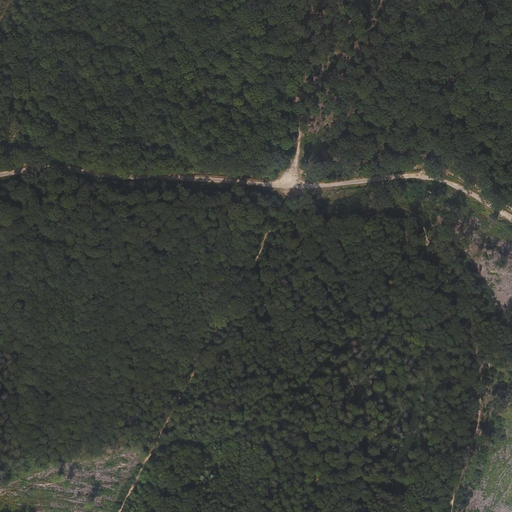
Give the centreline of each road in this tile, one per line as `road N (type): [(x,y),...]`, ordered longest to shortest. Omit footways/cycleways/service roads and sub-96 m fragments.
road 1 (track): [(154,446),(295,184)]
road 2 (track): [(295,166),(290,0)]
